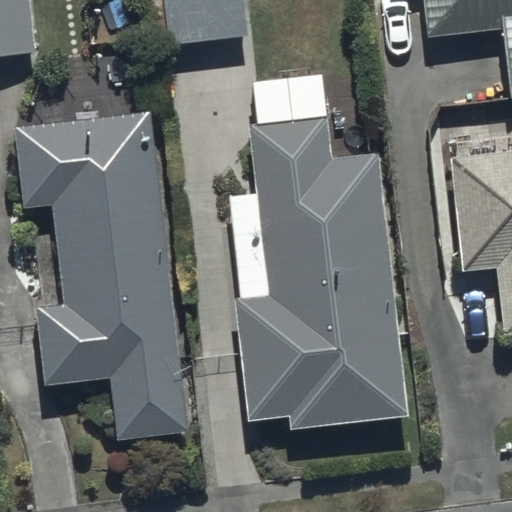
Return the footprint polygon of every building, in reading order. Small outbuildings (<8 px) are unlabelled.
[(33,0),(0,0),(0,68),(38,66),(33,0)] [(165,0),(171,54),(247,46),(242,0),(165,0)] [(511,0),(424,0),(426,48),(505,44),(511,110),(511,0)] [(154,127),(16,139),(24,226),(58,223),(66,317),(41,319),(48,395),(112,389),(117,453),(189,447),(154,127)] [(324,130),(251,138),(258,206),(230,209),(241,313),(237,313),(250,436),(292,432),(293,441),(407,429),(379,168),(329,173),(324,130)] [(511,147),(452,154),(462,284),(497,281),(503,347),(511,346),(511,147)]
